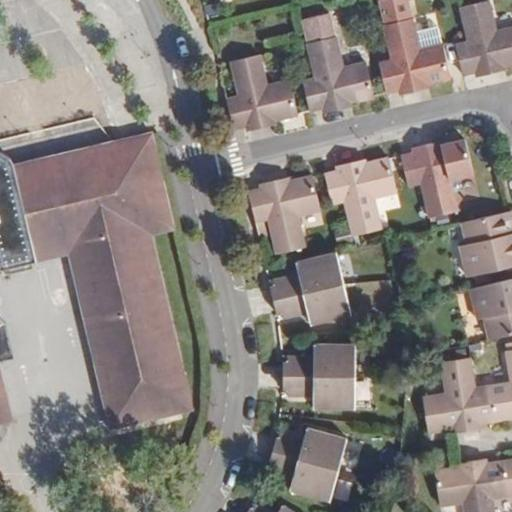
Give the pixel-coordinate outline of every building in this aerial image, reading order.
[(494,69),(504,67),(511,64),(511,28),(496,32),(489,1),(460,7),(468,42),(456,45),(463,75),(476,72),(477,77),(495,73),(494,69)] [(304,19),(307,31),(331,25),(328,14),(304,19)] [(451,79),(443,44),(442,45),(438,28),(416,33),(412,19),(384,25),(392,60),(379,63),(387,93),(399,90),(400,95),(419,91),(418,87),(428,85),(451,79)] [(366,62),(343,68),(336,37),(334,37),(331,25),(307,31),(310,43),(307,43),(316,78),(303,81),(310,111),(323,108),(324,113),(342,109),(341,105),(352,103),(375,97),(366,62)] [(298,115),(290,80),(267,86),(260,55),(231,61),(239,96),(226,99),(234,129),(246,126),(247,131),(266,127),(265,123),(275,121),(298,115)] [(155,144),(152,132),(116,140),(119,153),(142,147),(155,144)] [(0,271),(69,255),(85,252),(102,322),(115,319),(122,352),(93,358),(110,430),(193,409),(152,236),(138,239),(135,226),(159,221),(163,208),(165,194),(164,181),(159,168),(151,157),(142,147),(119,153),(116,140),(83,148),(89,173),(72,177),(73,182),(21,194),(15,163),(13,159),(6,152),(0,149),(0,271)] [(451,180),(473,175),(465,140),(442,145),(432,148),(431,144),(413,148),(414,153),(401,156),(408,186),(421,183),(429,218),(458,211),(451,180)] [(89,173),(83,148),(15,163),(21,194),(73,182),(72,177),(89,173)] [(381,229),(374,198),(397,193),(389,158),(366,163),(356,166),(355,162),(336,166),(337,171),(325,174),(332,204),(345,201),(353,236),(381,229)] [(278,180),(260,184),(261,189),(248,192),(260,239),(267,237),(263,220),(268,219),(276,254),(305,247),(298,216),(320,211),(312,176),(290,181),(279,184),(278,180)] [(467,277),(511,266),(511,220),(510,212),(462,223),(467,245),(460,246),(467,277)] [(175,230),(172,217),(159,221),(135,226),(138,239),(152,236),(175,230)] [(102,322),(85,252),(69,255),(93,358),(122,352),(115,319),(102,322)] [(270,286),(274,300),(343,284),(336,253),(297,262),(299,273),(273,279),(275,285),(270,286)] [(511,279),(470,289),(478,320),(484,319),(489,340),(511,334),(511,279)] [(343,284),(274,300),(276,308),(277,315),(281,314),(283,320),(309,314),(311,324),(351,315),(343,284)] [(5,323),(0,324),(0,361),(14,359),(5,323)] [(488,386),(494,421),(511,417),(511,342),(507,344),(509,350),(507,350),(511,382),(488,386)] [(283,362),(283,376),(355,377),(355,345),(315,344),(315,356),(287,355),(287,362),(283,362)] [(480,423),(494,421),(488,386),(475,387),(470,356),(441,360),(446,392),(423,396),(428,431),(452,427),(462,426),(463,431),(481,428),(480,423)] [(0,422),(13,420),(0,366),(0,422)] [(355,377),(283,376),(283,382),(283,391),(287,391),(287,397),(314,397),(314,408),(354,409),(355,377)] [(276,439),(272,454),(338,470),(346,439),(307,428),(304,440),(303,444),(294,442),(296,437),(280,433),(278,439),(276,439)] [(338,470),(272,454),(270,463),(269,465),(270,465),(269,472),(285,476),(286,471),(295,474),(294,479),(291,490),(329,501),(338,470)] [(494,511),(492,498),(506,496),(500,461),(487,463),(486,458),(467,461),(468,466),(458,467),(435,471),(440,507),(463,503),(464,511),(494,511)] [(511,458),(500,461),(506,496),(511,495),(511,458)]
